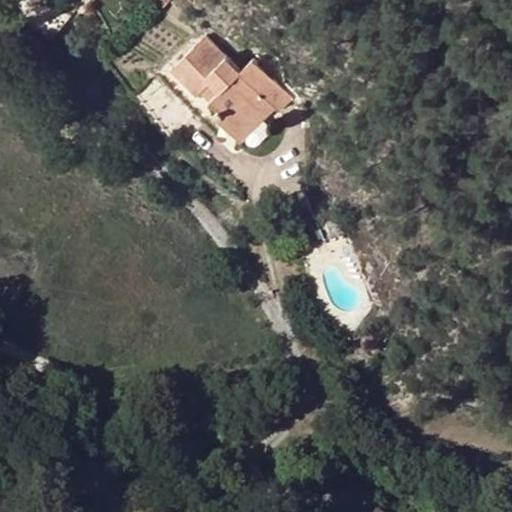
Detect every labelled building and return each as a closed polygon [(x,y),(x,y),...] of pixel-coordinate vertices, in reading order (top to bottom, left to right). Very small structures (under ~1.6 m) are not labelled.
[(66,22),(39,0),(4,0),(4,1),(51,40),(66,22)] [(206,38),(176,66),(186,77),(182,81),(195,96),(202,90),(210,83),(218,92),(211,100),(220,109),(214,115),(218,118),(224,113),(239,129),(268,103),(275,110),(279,114),(291,102),(253,61),(240,74),(206,38)] [(171,70),(182,81),(186,77),(176,66),(171,70)] [(218,92),(210,83),(202,90),(211,100),(218,92)] [(239,129),(224,113),(218,118),(240,142),(275,110),(268,103),(239,129)] [(289,201),(298,220),(300,224),(315,218),(303,190),(287,196),(289,201)] [(286,225),(298,220),(289,201),(278,207),(286,225)]
